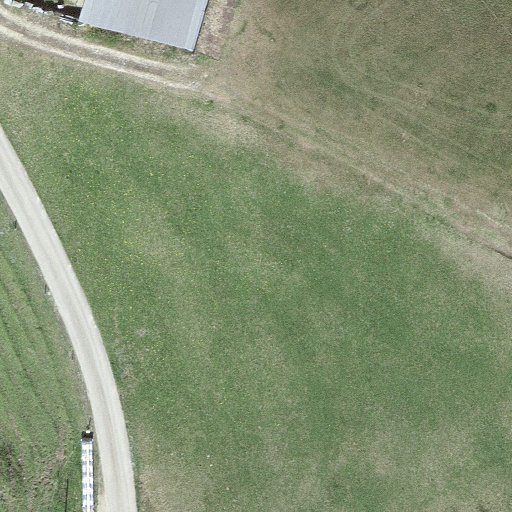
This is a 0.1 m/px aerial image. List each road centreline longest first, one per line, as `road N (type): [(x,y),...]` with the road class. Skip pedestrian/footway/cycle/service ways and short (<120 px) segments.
road 1 (track): [(0,17),(38,38),(263,113),(511,243)]
road 2 (track): [(0,158),(85,345),(122,511)]
